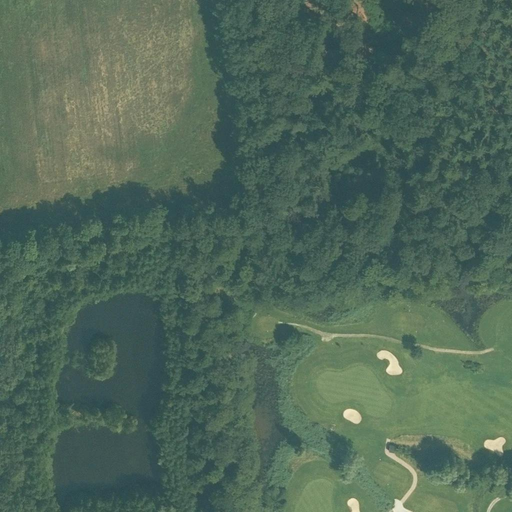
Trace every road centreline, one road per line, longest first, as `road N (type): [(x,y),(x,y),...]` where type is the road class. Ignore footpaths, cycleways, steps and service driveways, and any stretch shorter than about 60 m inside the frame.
road 1 (track): [(271,245),(231,271),(217,315),(232,511)]
road 2 (track): [(511,220),(462,238),(361,235),(271,245),(266,203)]
road 3 (track): [(266,203),(0,247)]
road 4 (track): [(235,0),(266,203)]
